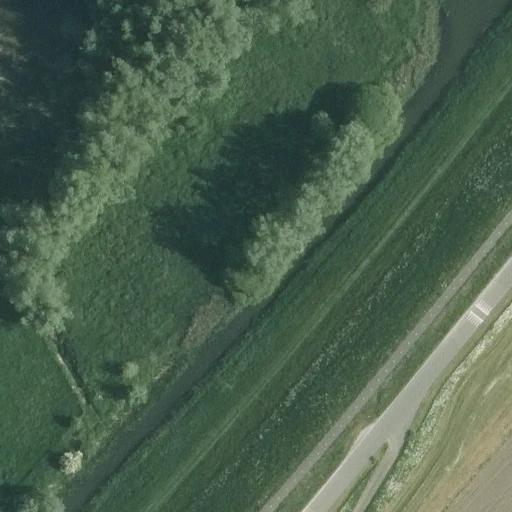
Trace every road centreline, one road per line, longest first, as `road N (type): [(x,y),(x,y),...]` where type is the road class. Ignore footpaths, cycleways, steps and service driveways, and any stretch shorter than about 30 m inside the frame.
road 1 (tertiary): [(387,418),(511,268)]
road 2 (tertiary): [(310,511),(387,418)]
